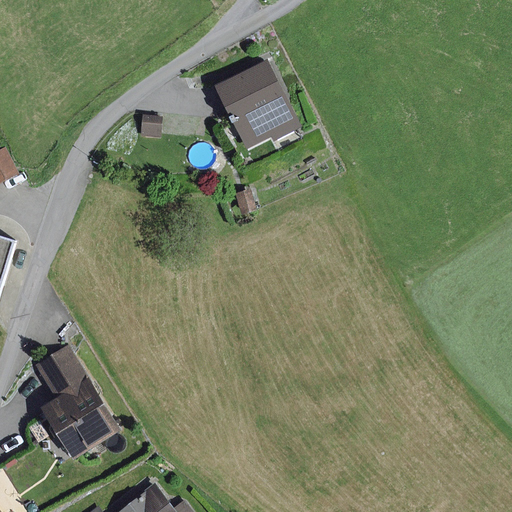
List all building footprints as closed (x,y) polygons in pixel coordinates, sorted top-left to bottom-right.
[(266,60),(212,87),(245,150),(270,137),(272,142),(301,127),(266,60)] [(162,116),(141,115),(140,137),(160,139),(162,116)] [(6,148),(0,151),(0,183),(19,175),(6,148)] [(255,211),(250,189),(234,193),(240,215),(255,211)] [(0,300),(17,242),(0,237),(0,300)] [(54,399),(38,409),(70,462),(120,432),(68,345),(35,366),(54,399)] [(172,509),(153,484),(116,511),(101,511),(98,506),(90,511),(193,511),(184,500),(172,509)]
